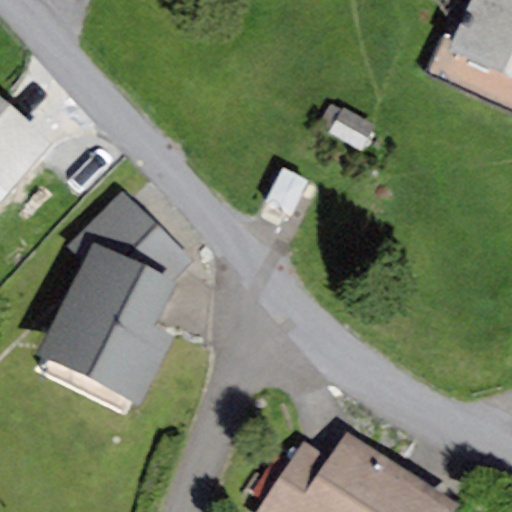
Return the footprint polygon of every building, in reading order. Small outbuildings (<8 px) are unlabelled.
[(511,0),(469,0),(439,71),(511,102),(511,0)] [(0,196),(33,161),(0,129),(0,196)] [(297,212),(277,196),(264,212),(284,229),(297,212)] [(149,236),(113,201),(71,237),(90,257),(27,378),(115,429),(146,366),(126,349),(154,297),(125,268),(149,236)] [(397,511),(308,455),(271,511),(397,511)]
